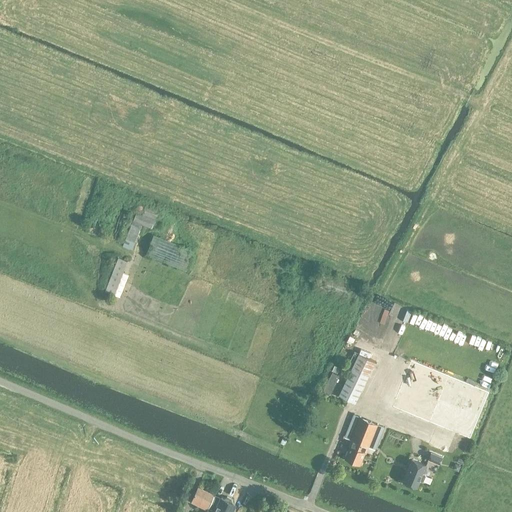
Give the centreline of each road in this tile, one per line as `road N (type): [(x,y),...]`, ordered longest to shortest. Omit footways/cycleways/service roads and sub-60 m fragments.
road 1 (unclassified): [(318,511),(0,382)]
road 2 (track): [(375,306),(511,42)]
road 3 (track): [(479,101),(228,0)]
road 4 (track): [(131,511),(132,482),(85,457),(91,420)]
